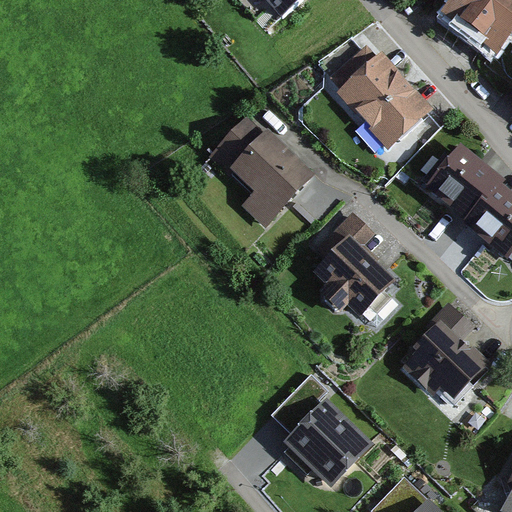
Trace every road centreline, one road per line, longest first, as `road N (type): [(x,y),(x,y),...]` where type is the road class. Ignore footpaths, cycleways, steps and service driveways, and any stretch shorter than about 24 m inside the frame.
road 1 (unknown): [(511,340),(267,118)]
road 2 (residential): [(372,0),(452,97),(511,153)]
